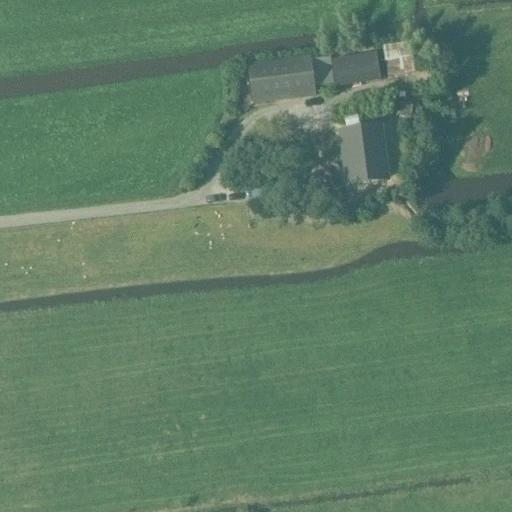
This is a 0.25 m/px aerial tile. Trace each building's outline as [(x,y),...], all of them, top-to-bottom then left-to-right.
[(336,90),(381,83),(377,55),(332,62),(336,90)] [(310,58),(248,66),(253,107),(315,99),(310,58)] [(411,120),(413,105),(401,104),(400,119),(411,120)] [(358,115),(345,117),(347,131),(361,129),(358,115)] [(380,130),(342,135),(348,186),(386,181),(380,130)]
